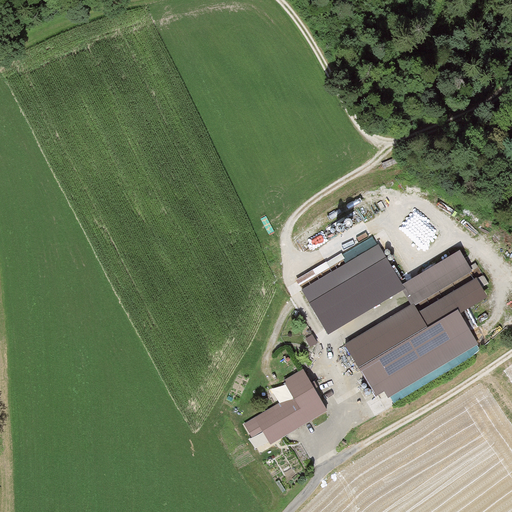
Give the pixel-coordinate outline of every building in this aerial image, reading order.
[(405,290),(403,286),(378,245),(376,249),(332,272),(340,286),(310,304),(328,335),(403,291),(405,290)] [(403,291),(412,305),(414,304),(415,306),(472,271),(460,251),(403,286),(405,290),(403,291)] [(477,279),(419,313),(428,329),(458,311),(460,314),(488,298),(477,279)] [(412,305),(345,345),(375,395),(384,389),(389,397),(478,346),(460,314),(458,311),(428,329),(419,313),(415,306),(414,304),(412,305)] [(311,347),(317,343),(312,333),(305,337),(311,347)] [(270,444),(310,421),(329,410),(304,368),(283,380),(292,396),(243,424),(252,438),(254,436),(258,444),(267,439),(270,444)]
